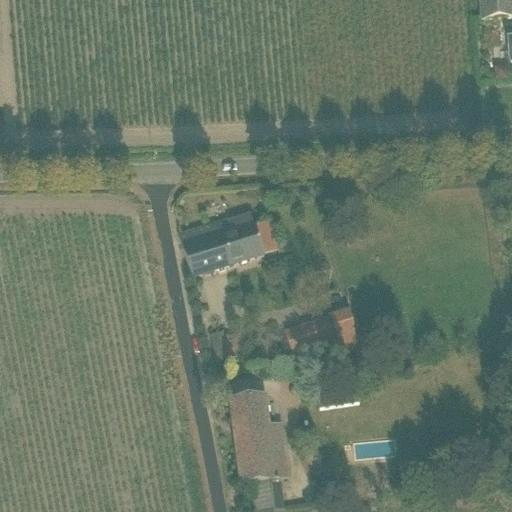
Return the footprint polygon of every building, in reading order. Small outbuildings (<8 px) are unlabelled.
[(511,7),(511,0),(479,0),(482,23),(511,20),(511,7)] [(508,80),(507,72),(503,69),(495,69),(496,81),(508,80)] [(192,281),(195,280),(263,259),(249,215),(178,237),(192,281)] [(293,358),(338,343),(331,322),(286,337),(293,358)] [(236,333),(212,338),(217,363),(241,359),(236,333)] [(241,487),(251,485),(280,482),(287,481),(280,428),(267,430),(263,399),(231,403),(241,487)] [(283,511),(280,482),(251,485),(253,511),(283,511)]
